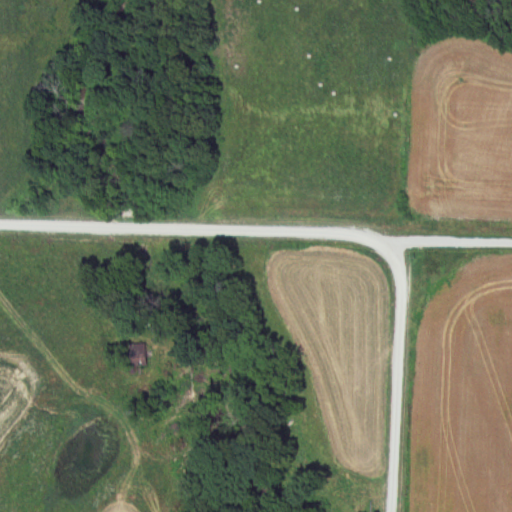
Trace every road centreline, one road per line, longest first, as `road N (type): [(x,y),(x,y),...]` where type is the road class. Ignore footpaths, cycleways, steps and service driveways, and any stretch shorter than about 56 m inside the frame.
road 1 (residential): [(0,226),(383,240),(401,250)]
road 2 (residential): [(401,250),(404,329),(391,511)]
